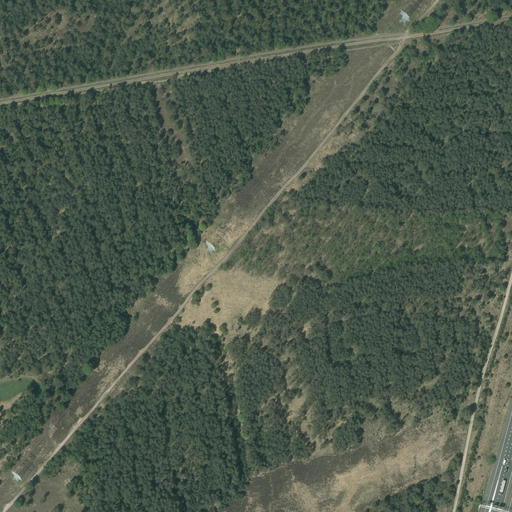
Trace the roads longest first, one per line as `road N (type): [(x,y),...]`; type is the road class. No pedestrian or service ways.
road 1 (track): [(3,511),(437,0)]
road 2 (unknown): [(511,23),(0,108)]
road 3 (track): [(0,103),(511,19)]
road 4 (track): [(511,275),(453,511)]
